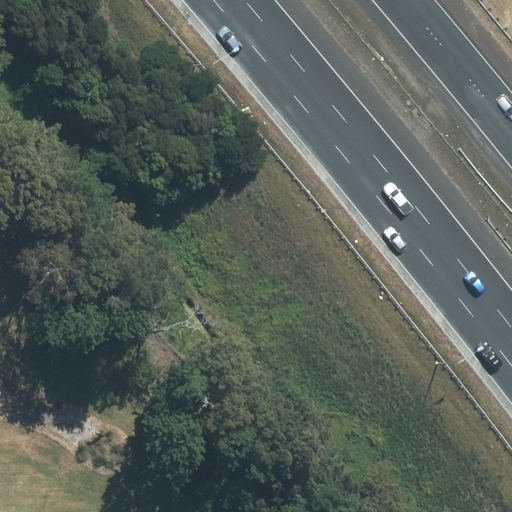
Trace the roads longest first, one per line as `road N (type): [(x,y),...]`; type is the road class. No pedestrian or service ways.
road 1 (motorway): [(511,329),(242,0)]
road 2 (motorway): [(399,0),(511,138)]
